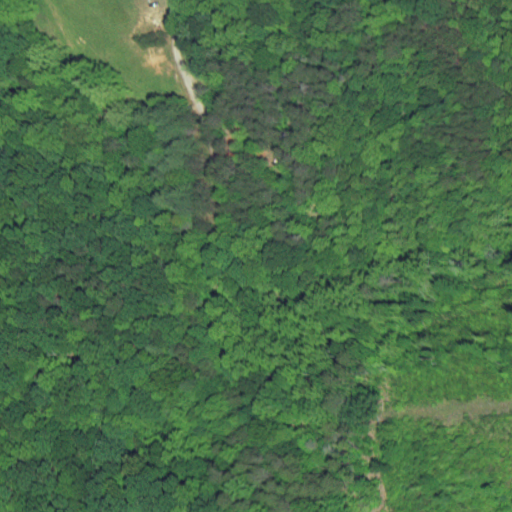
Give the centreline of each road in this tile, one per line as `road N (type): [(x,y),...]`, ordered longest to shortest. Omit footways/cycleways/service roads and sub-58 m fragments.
road 1 (track): [(172,0),(181,62),(222,183),(229,338),(257,386),(280,406),(330,423)]
road 2 (track): [(330,423),(511,400)]
road 3 (track): [(334,103),(475,0)]
road 4 (track): [(217,159),(334,103)]
